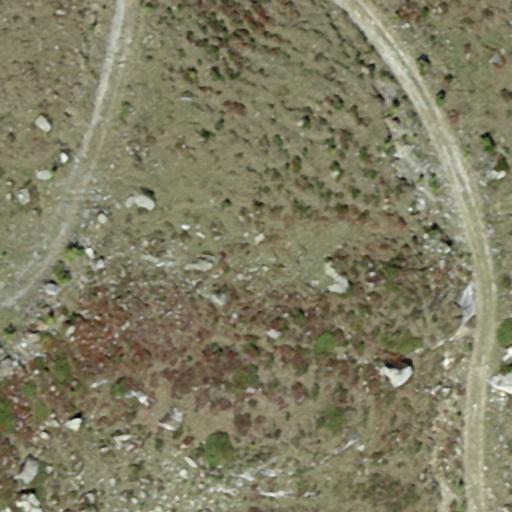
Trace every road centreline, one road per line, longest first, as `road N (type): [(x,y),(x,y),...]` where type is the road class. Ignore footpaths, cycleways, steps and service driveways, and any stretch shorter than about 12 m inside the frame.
road 1 (track): [(492,511),(481,350),(484,169),(384,0)]
road 2 (track): [(149,0),(94,149),(58,290),(0,306)]
